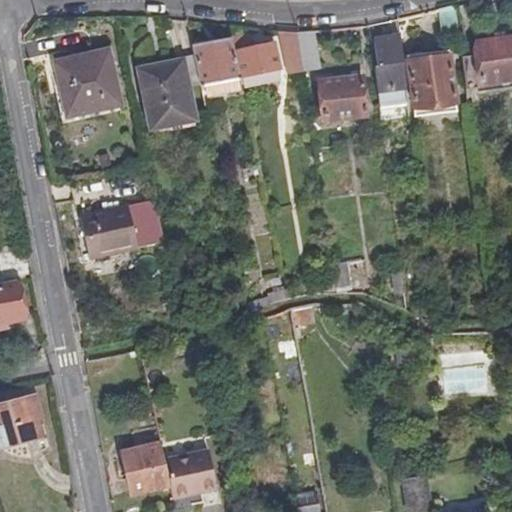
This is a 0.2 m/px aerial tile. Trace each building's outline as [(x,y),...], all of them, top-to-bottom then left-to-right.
[(452,6),(434,10),(438,34),(455,33),(452,6)] [(293,30),(298,69),(316,66),(311,29),(293,30)] [(280,73),(298,69),(293,30),(275,30),(280,73)] [(368,39),(379,115),(408,111),(398,35),(368,39)] [(459,58),(464,97),(511,90),(511,37),(474,43),(475,56),(459,58)] [(252,38),(232,42),(240,83),(275,77),(271,47),(255,50),(252,38)] [(204,99),(242,92),(240,83),(232,42),(193,49),(196,59),(201,88),(204,99)] [(103,44),(56,56),(68,109),(117,98),(103,44)] [(447,51),(407,56),(414,109),(455,104),(447,51)] [(189,91),(201,88),(196,59),(138,69),(151,131),(195,122),(189,91)] [(358,76),(314,81),(319,120),(363,115),(358,76)] [(153,200),(76,211),(84,254),(163,240),(153,200)] [(341,260),(327,262),(331,291),(345,288),(341,260)] [(400,293),(401,269),(388,269),(387,292),(400,293)] [(0,282),(0,321),(20,317),(13,280),(0,282)] [(271,302),(286,298),(283,289),(268,294),(271,302)] [(310,302),(289,308),(291,325),(314,321),(310,302)] [(29,393),(0,400),(0,448),(35,438),(30,417),(35,416),(29,393)] [(161,459),(157,440),(117,449),(127,492),(167,482),(161,459)] [(161,459),(167,482),(169,496),(188,492),(187,489),(197,487),(198,490),(217,485),(209,448),(161,459)] [(424,511),(420,480),(397,483),(401,511),(424,511)]
